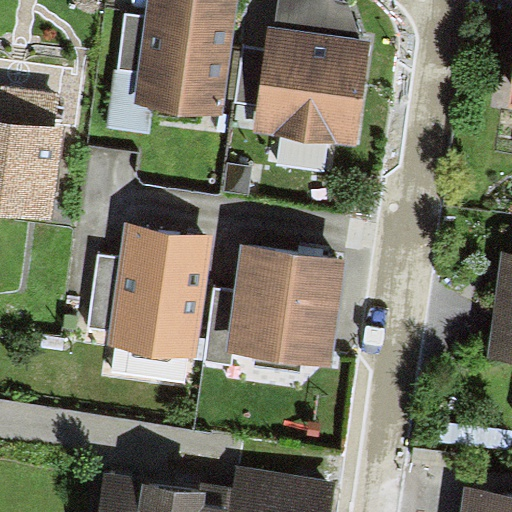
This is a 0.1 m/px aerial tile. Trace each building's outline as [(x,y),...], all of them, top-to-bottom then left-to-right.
[(220,116),(233,0),(148,0),(147,17),(141,72),(137,106),(220,116)] [(337,0),(280,0),(277,30),(361,40),(349,3),(337,0)] [(147,17),(124,14),(117,69),(141,72),(147,17)] [(277,30),(267,29),(265,50),(257,105),(254,132),(353,146),(369,41),(361,40),(277,30)] [(265,50),(242,47),(235,102),(257,105),(265,50)] [(0,120),(0,211),(51,218),(63,129),(49,127),(53,98),(4,91),(0,120)] [(206,242),(124,229),(106,341),(188,354),(206,242)] [(340,263),(241,251),(228,356),(327,368),(340,263)] [(115,259),(92,256),(85,312),(108,315),(115,259)] [(511,264),(500,263),(490,365),(511,367),(511,264)] [(230,295),(207,293),(199,364),(221,366),(230,295)] [(238,489),(104,469),(97,511),(328,511),(333,486),(241,472),(238,489)] [(511,511),(511,501),(463,495),(460,511),(511,511)]
